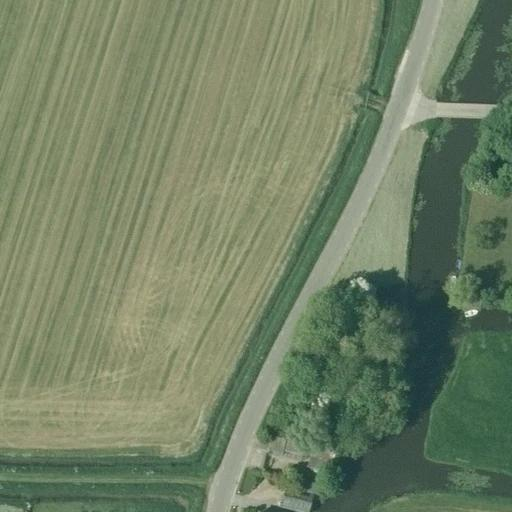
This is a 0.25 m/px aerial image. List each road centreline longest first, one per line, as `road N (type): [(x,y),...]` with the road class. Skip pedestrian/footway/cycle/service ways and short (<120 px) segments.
road 1 (tertiary): [(214,511),(238,425),(334,248),(399,105),(430,0)]
road 2 (track): [(224,479),(0,477)]
